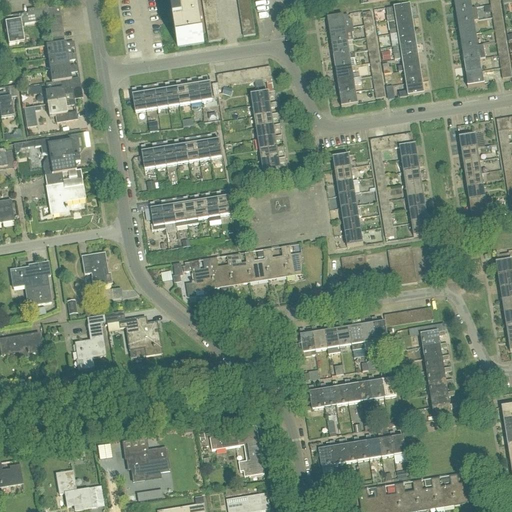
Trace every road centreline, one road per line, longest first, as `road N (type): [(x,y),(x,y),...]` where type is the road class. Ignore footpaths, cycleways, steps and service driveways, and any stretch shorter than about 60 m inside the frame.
road 1 (residential): [(247,374),(301,313),(436,292),(460,301),(487,366),(511,371)]
road 2 (unclassified): [(280,48),(324,127),(511,101)]
road 3 (unclassified): [(247,374),(145,286),(125,229)]
road 4 (unclassified): [(103,76),(280,48)]
road 5 (unclassified): [(125,229),(103,76)]
road 6 (unclassified): [(305,511),(291,426),(247,374)]
road 7 (residential): [(0,250),(125,229)]
